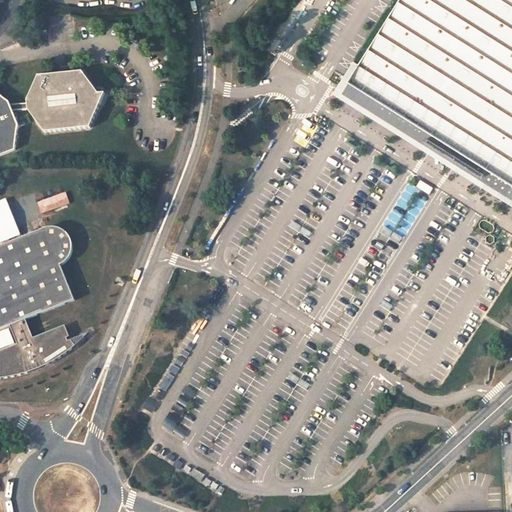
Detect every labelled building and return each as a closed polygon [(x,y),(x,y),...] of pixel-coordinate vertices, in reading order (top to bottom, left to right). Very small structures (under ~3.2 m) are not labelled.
[(511,0),(398,0),(349,79),(511,180),(511,0)] [(252,64),(265,72),(288,36),(275,29),(252,64)] [(26,32),(17,36),(20,42),(29,39),(26,32)] [(0,96),(0,157),(15,151),(19,127),(13,112),(29,110),(29,114),(45,133),(91,126),(105,91),(98,92),(82,71),(38,77),(28,101),(28,105),(11,107),(10,105),(0,96)] [(41,214),(72,205),(68,194),(38,202),(41,214)] [(49,228),(0,247),(0,330),(11,326),(18,345),(0,351),(0,380),(3,381),(13,379),(27,376),(36,373),(51,366),(61,360),(69,355),(75,351),(79,347),(73,341),(70,343),(69,339),(72,338),(67,326),(35,338),(28,320),(77,301),(63,265),(68,262),(71,259),(73,256),(75,251),(75,248),(75,245),(74,241),(73,238),(70,234),(66,231),(63,229),(57,228),(53,228),(49,228)]
